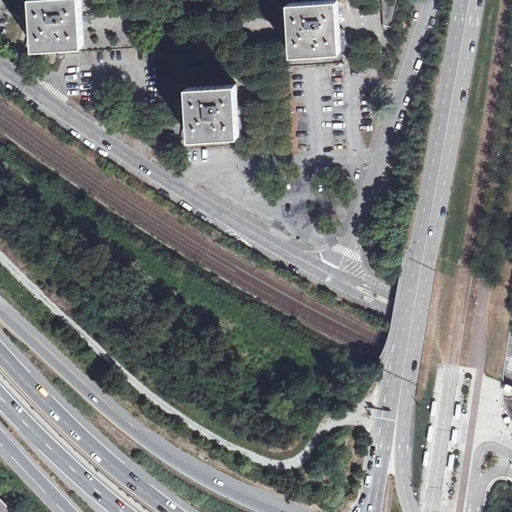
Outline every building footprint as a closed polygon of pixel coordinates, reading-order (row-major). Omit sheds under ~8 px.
[(35,48),(63,47),(85,45),(84,23),(84,14),(82,0),(32,0),(34,24),(35,48)] [(293,55),(342,52),(340,27),(338,0),(334,0),(290,3),(291,24),(292,33),(293,55)] [(64,53),(63,47),(35,48),(34,24),(30,25),(31,30),(27,46),(32,49),(36,53),(36,58),(34,64),(56,76),(62,64),(65,63),(68,60),(67,54),(64,53)] [(284,34),(292,33),(291,24),(283,25),(284,34)] [(340,27),(342,52),(347,51),(351,49),(345,33),(347,31),(347,29),(344,27),(340,27)] [(190,116),(191,139),(240,136),(239,114),(239,109),(238,105),(237,83),(188,86),(190,116)] [(239,109),(239,114),(248,113),(248,104),(238,105),(239,109)] [(182,139),(191,139),(190,116),(187,116),(186,118),(182,139)] [(11,511),(0,500),(0,511),(11,511)]
